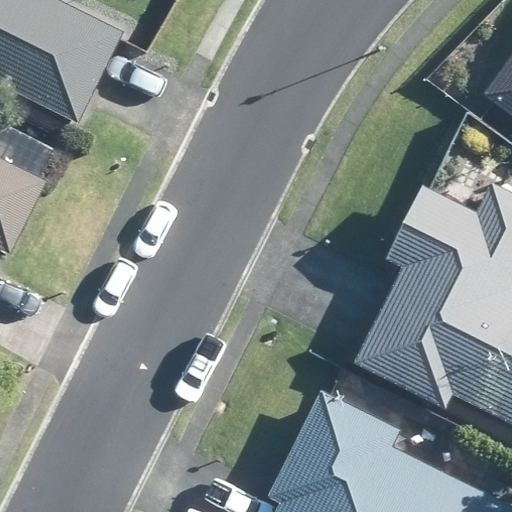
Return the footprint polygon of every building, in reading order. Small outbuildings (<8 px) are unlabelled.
[(0,0),(0,85),(72,123),(119,32),(56,0),(0,0)] [(511,49),(480,92),(511,116),(511,49)] [(0,242),(32,183),(28,180),(0,165),(0,242)] [(511,289),(508,288),(511,280),(511,197),(484,184),(469,213),(418,187),(381,259),(399,268),(394,278),(357,352),(351,362),(441,408),(448,393),(511,425),(511,289)] [(394,429),(334,400),(315,389),(280,458),(263,493),(278,501),(272,511),(511,511),(511,510),(439,473),(386,447),(394,429)]
